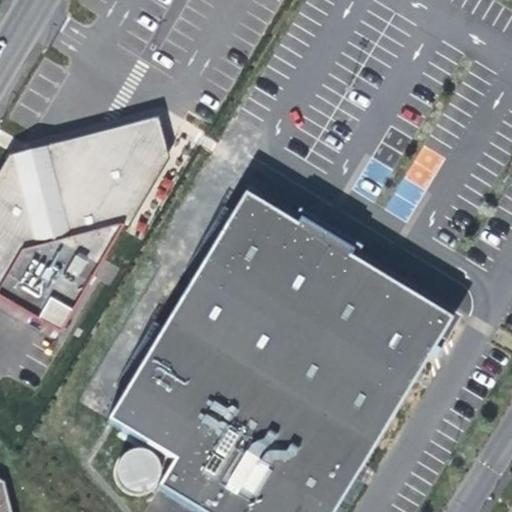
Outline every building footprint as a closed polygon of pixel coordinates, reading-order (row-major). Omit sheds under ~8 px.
[(160,160),(137,111),(69,146),(15,171),(7,184),(0,196),(0,293),(14,302),(69,330),(160,160)] [(400,193),(418,202),(441,154),(423,145),(400,193)] [(293,228),(242,197),(105,424),(171,464),(155,490),(191,511),(334,511),(449,323),(347,260),(350,254),(297,222),(293,228)] [(127,494),(132,495),(138,496),(143,495),(148,493),(152,490),(155,485),(157,481),(158,476),(158,470),(157,465),(154,461),(150,457),(146,454),(141,453),(135,452),(130,453),(125,455),(121,458),(118,463),(116,467),(115,473),(115,478),(116,483),(119,487),(123,491),(127,494)] [(0,511),(10,511),(3,483),(0,481),(0,511)]
